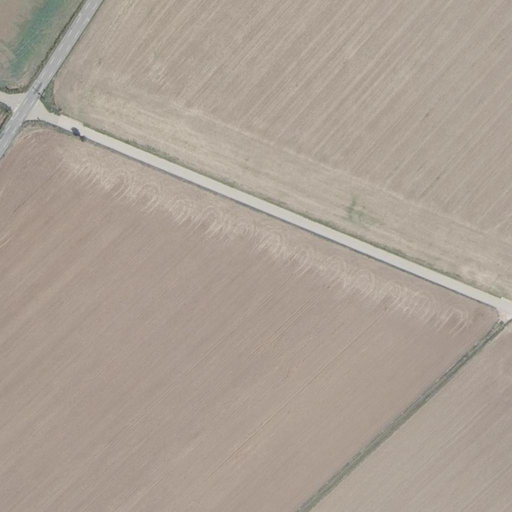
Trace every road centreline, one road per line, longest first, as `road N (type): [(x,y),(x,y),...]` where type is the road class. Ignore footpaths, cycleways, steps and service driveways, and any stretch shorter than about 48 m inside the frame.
road 1 (track): [(0,97),(511,309)]
road 2 (track): [(511,309),(295,511)]
road 3 (tertiary): [(96,0),(0,146)]
